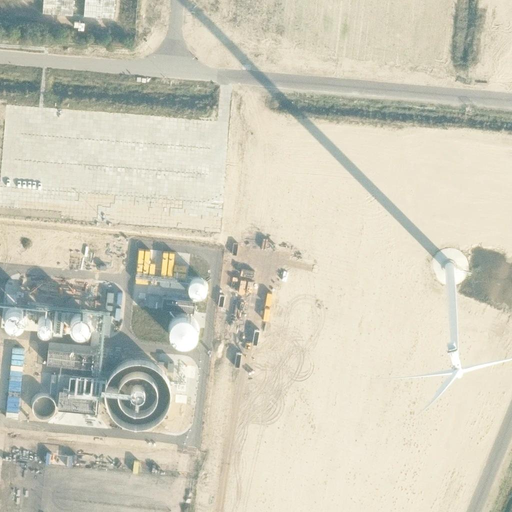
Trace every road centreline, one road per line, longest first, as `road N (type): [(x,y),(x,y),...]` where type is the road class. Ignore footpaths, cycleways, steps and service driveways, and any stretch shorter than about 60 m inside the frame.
road 1 (unclassified): [(172,73),(511,102)]
road 2 (unclassified): [(0,56),(172,73)]
